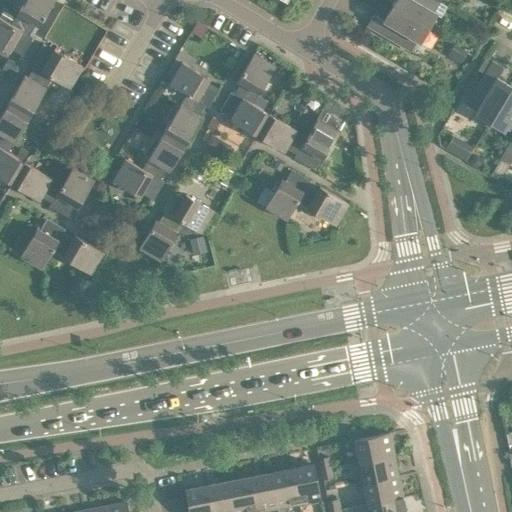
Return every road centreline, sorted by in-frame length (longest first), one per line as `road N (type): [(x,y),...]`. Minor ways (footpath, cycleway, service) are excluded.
road 1 (secondary): [(0,428),(442,348)]
road 2 (secondary): [(433,305),(0,387)]
road 3 (residential): [(433,305),(394,123)]
road 4 (residential): [(155,511),(139,471),(0,495)]
road 5 (tertiary): [(442,348),(474,511)]
road 6 (residential): [(394,123),(388,98),(302,44)]
